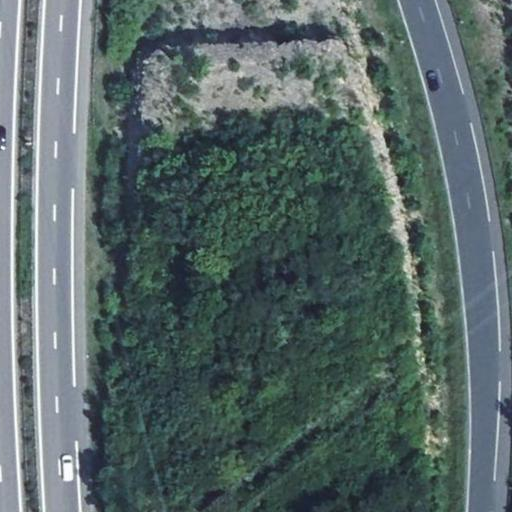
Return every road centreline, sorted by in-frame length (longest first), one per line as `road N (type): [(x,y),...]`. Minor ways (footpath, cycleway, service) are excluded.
road 1 (motorway): [(477,511),(484,360),(478,262),(452,121),(414,0)]
road 2 (motorway): [(63,511),(55,368),(64,0)]
road 3 (motorway): [(2,0),(2,511)]
